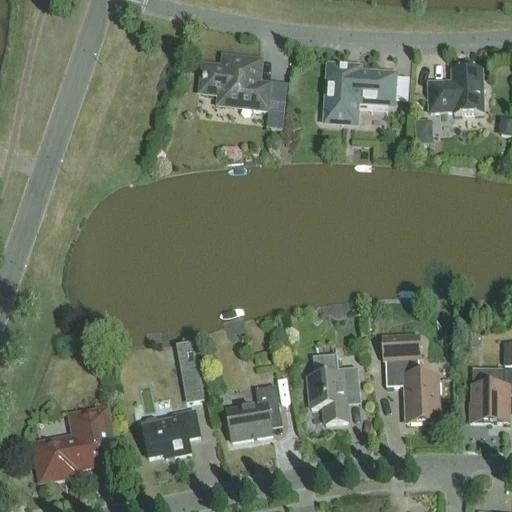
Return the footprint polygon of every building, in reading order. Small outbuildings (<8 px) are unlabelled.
[(269,117),(272,88),(258,87),(260,68),(225,64),(224,74),(205,72),(202,97),(221,99),(220,109),(253,113),(253,116),(269,117)] [(357,107),(393,110),(394,81),(358,78),(359,73),(330,72),(326,127),(355,129),(357,107)] [(429,89),(430,118),(454,117),(454,120),(483,119),(482,74),(452,75),(453,90),(444,89),(444,88),(429,89)] [(415,147),(429,147),(430,123),(415,123),(415,147)] [(511,140),(511,124),(503,124),(501,139),(511,140)] [(439,427),(437,380),(419,381),(418,365),(420,365),(419,342),(383,344),(384,366),(386,366),(387,393),(405,392),(407,429),(439,427)] [(503,371),(511,370),(511,347),(503,348),(503,371)] [(357,373),(343,375),(337,375),(336,360),(313,362),(315,382),(308,383),(311,415),(324,413),(325,430),(348,428),(346,401),(360,400),(357,373)] [(511,401),(511,375),(504,375),(504,391),(472,391),(472,410),(470,410),(470,428),(509,429),(509,402),(511,401)] [(258,411),(231,415),(227,421),(232,447),(273,441),(269,417),(280,415),(276,391),(256,395),(258,411)] [(76,474),(115,467),(106,416),(71,422),(76,448),(58,451),(58,447),(35,451),(42,486),(77,480),(76,474)] [(174,425),(161,428),(156,423),(147,425),(145,431),(142,432),(148,464),(174,459),(174,462),(191,458),(188,444),(200,442),(194,416),(173,420),(174,425)]
